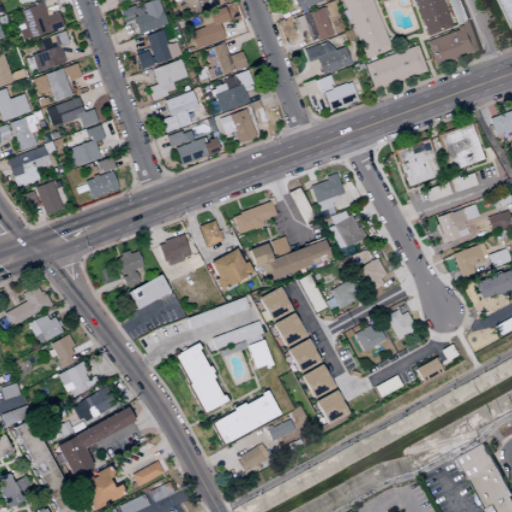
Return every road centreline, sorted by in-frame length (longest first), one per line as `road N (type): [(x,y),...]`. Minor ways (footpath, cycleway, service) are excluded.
road 1 (tertiary): [(0,213),(149,393),(216,511)]
road 2 (primary): [(202,187),(502,77)]
road 3 (residential): [(156,203),(82,0)]
road 4 (residential): [(440,310),(345,135)]
road 5 (residential): [(306,148),(251,0)]
road 6 (primary): [(87,229),(202,187)]
